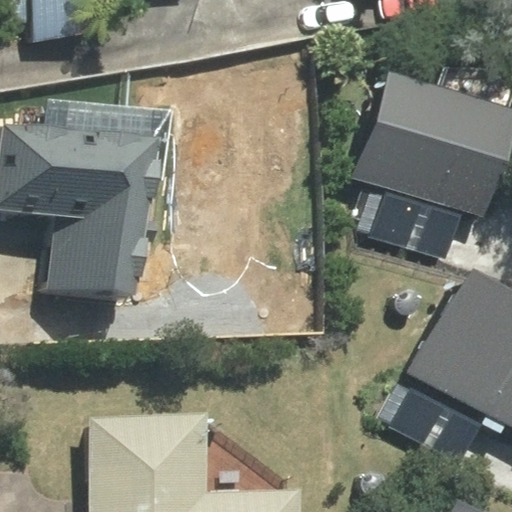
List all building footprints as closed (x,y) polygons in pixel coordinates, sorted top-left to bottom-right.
[(0,0),(0,31),(20,28),(24,52),(93,41),(87,6),(121,1),(121,0),(0,0)] [(504,119),(375,81),(344,184),(474,223),(504,119)] [(136,156),(0,138),(0,226),(47,233),(38,298),(116,308),(136,156)] [(511,316),(447,284),(396,387),(511,444),(511,316)] [(189,420),(77,424),(80,511),(287,511),(287,497),(192,501),(189,420)]
